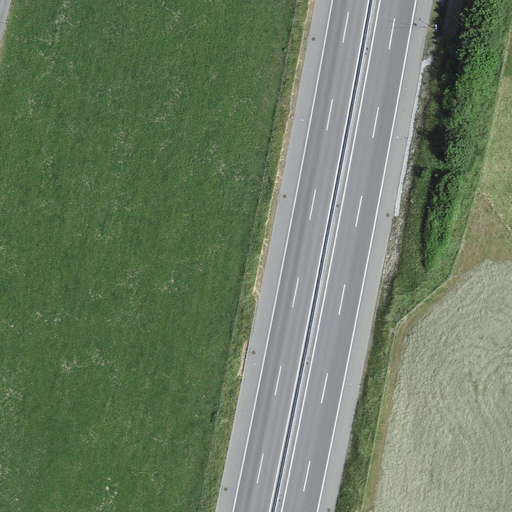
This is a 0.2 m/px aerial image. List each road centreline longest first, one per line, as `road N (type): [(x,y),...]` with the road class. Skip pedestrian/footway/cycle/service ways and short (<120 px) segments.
road 1 (motorway): [(349,0),(250,511)]
road 2 (motorway): [(300,511),(399,0)]
